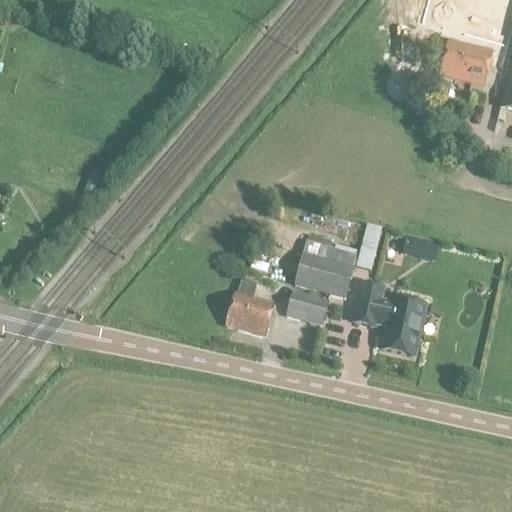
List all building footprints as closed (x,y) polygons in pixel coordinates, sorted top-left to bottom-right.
[(511,0),(428,0),(423,23),(510,43),(511,31),(511,0)] [(487,82),(488,42),(431,40),(430,80),(487,82)] [(511,60),(501,113),(511,114),(511,60)] [(282,221),(284,212),(274,210),(272,219),(282,221)] [(406,240),(403,258),(436,265),(439,248),(439,247),(440,246),(407,238),(406,240)] [(357,258),(306,245),(294,290),(346,303),(357,258)] [(375,257),(361,253),(356,270),(370,274),(375,257)] [(392,301),(390,309),(380,306),(384,291),(363,286),(353,325),(376,331),(377,327),(385,330),(380,353),(415,361),(427,309),(392,301)] [(286,319),(294,322),(323,329),(329,304),(293,294),(286,319)] [(274,307),(236,296),(227,329),(264,340),(274,307)]
